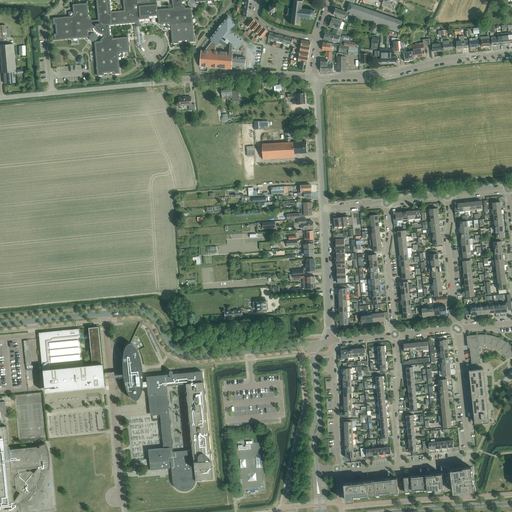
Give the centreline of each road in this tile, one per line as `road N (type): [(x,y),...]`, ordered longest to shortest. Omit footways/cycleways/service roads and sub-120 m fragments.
road 1 (residential): [(311,345),(186,354),(167,342),(155,317),(138,311),(0,323)]
road 2 (unclassified): [(0,98),(199,79)]
road 3 (residential): [(399,466),(468,455),(456,327)]
road 4 (unclassified): [(316,78),(511,53)]
road 5 (residential): [(456,327),(446,194)]
road 6 (residential): [(399,466),(394,333)]
road 7 (residential): [(394,333),(386,201)]
road 8 (residential): [(330,340),(323,208)]
road 9 (residential): [(323,208),(316,78)]
road 10 (secondary): [(511,503),(391,511)]
